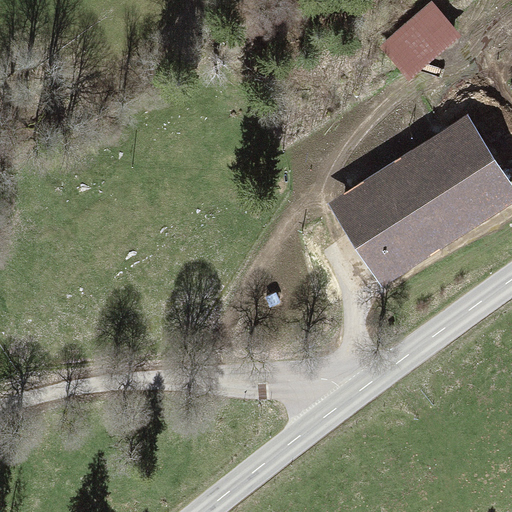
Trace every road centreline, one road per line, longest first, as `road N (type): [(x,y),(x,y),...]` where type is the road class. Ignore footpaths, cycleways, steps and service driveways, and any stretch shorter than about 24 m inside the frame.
road 1 (track): [(223,379),(245,291),(318,182),(414,83),(464,47)]
road 2 (tertiary): [(511,281),(346,397),(202,511)]
